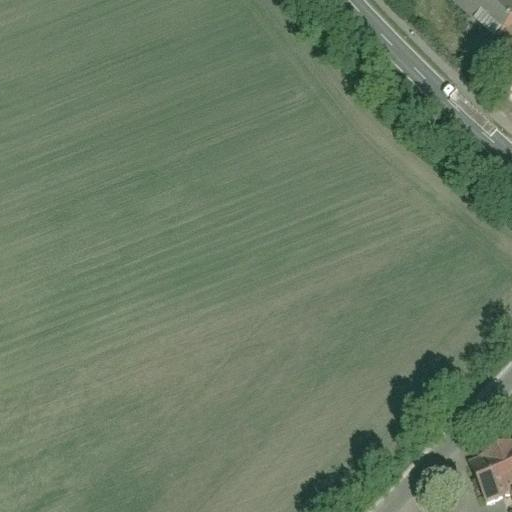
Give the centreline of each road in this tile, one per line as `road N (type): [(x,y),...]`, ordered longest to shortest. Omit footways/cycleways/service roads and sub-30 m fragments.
road 1 (secondary): [(349,0),(454,111),(511,157)]
road 2 (unclassified): [(511,382),(389,511)]
